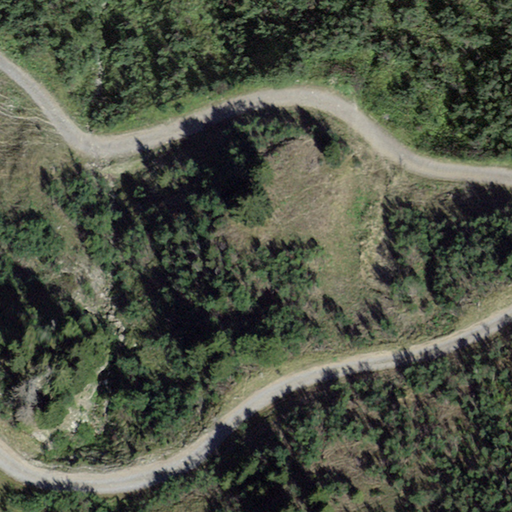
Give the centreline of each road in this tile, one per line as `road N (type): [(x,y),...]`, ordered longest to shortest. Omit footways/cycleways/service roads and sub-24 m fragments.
road 1 (track): [(0,58),(78,137),(107,155),(297,99),(376,129),(439,169),(511,181)]
road 2 (track): [(511,318),(466,345),(301,385),(176,470),(69,481),(16,466),(0,453)]
